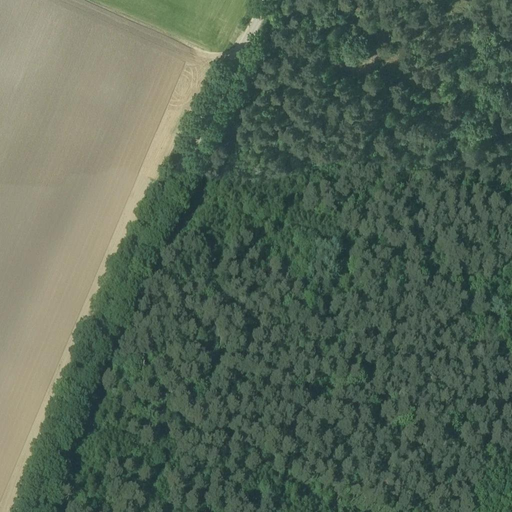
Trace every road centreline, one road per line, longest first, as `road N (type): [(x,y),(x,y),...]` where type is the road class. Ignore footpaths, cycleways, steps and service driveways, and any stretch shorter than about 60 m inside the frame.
road 1 (unclassified): [(26,511),(135,238),(261,0)]
road 2 (track): [(283,511),(391,80),(505,110)]
road 3 (track): [(474,511),(511,369)]
